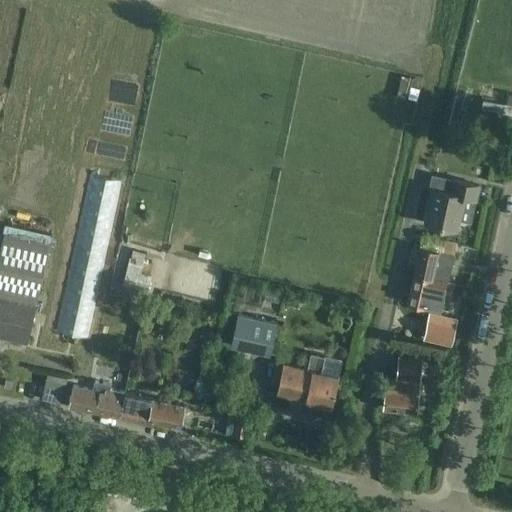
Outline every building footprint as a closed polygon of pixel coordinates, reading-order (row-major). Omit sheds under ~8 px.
[(56,331),(87,337),(121,183),(90,176),(56,331)] [(451,193),(433,189),(426,223),(457,230),(465,197),(477,200),(480,185),(454,180),(451,193)] [(0,336),(27,342),(49,244),(2,233),(0,242),(0,336)] [(116,274),(128,277),(135,242),(123,240),(116,274)] [(444,242),(442,251),(454,254),(456,244),(444,242)] [(448,282),(454,254),(442,251),(420,246),(413,276),(433,280),(446,283),(447,282),(448,282)] [(440,311),(446,283),(433,280),(413,276),(407,304),(440,311)] [(430,313),(424,337),(451,343),(456,319),(455,319),(454,325),(445,323),(446,317),(430,313)] [(276,324),(237,315),(230,345),(269,354),(276,324)] [(306,370),(283,364),(276,394),(333,407),(340,377),(323,373),(326,358),(310,354),(306,370)] [(384,408),(417,411),(421,359),(398,357),(396,380),(386,379),(384,408)] [(47,373),(41,399),(60,404),(66,378),(47,373)] [(73,385),(68,406),(95,412),(100,391),(105,392),(105,388),(109,389),(110,384),(95,381),(93,389),(73,385)] [(119,418),(125,392),(109,389),(105,388),(105,392),(100,391),(95,412),(119,418)] [(185,405),(157,399),(125,392),(119,418),(151,425),(152,420),(180,426),(185,405)] [(236,416),(232,435),(244,438),(248,418),(236,416)]
